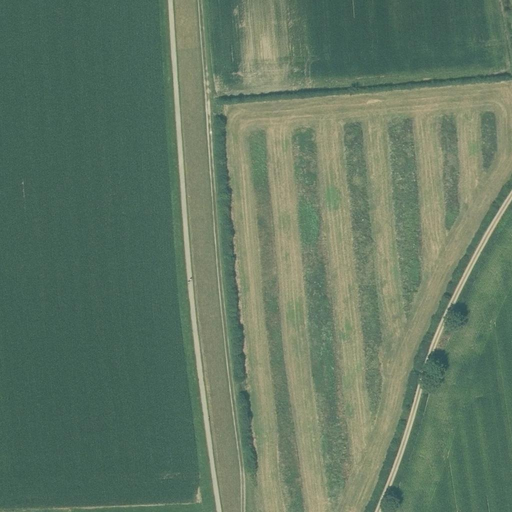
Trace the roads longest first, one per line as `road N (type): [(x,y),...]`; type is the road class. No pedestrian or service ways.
road 1 (track): [(242,511),(200,0)]
road 2 (track): [(377,511),(431,349),(511,195)]
